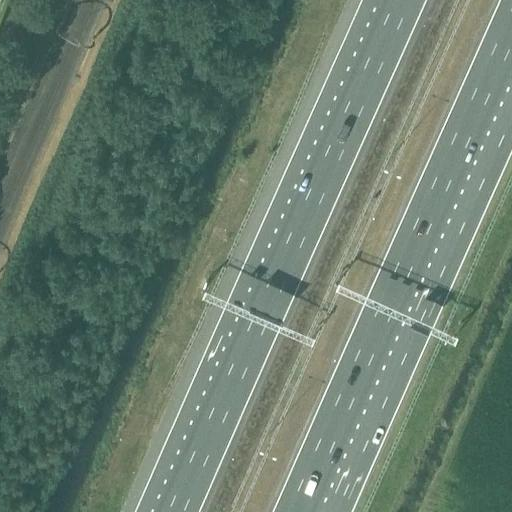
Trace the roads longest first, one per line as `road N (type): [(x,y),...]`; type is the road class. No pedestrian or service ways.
road 1 (motorway): [(401,0),(178,511)]
road 2 (motorway): [(297,511),(511,28)]
